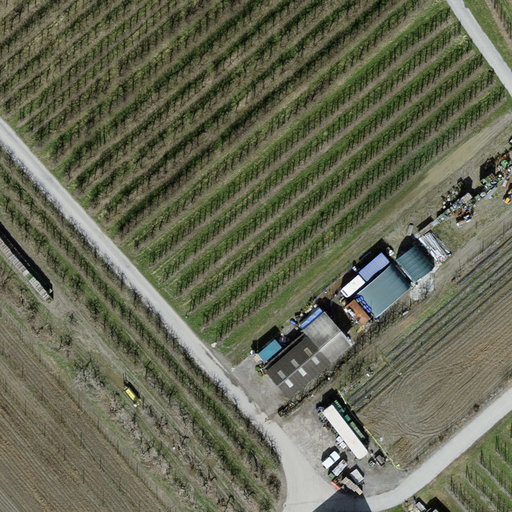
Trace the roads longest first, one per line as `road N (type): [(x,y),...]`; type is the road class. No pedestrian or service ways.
road 1 (unclassified): [(0,129),(275,437),(310,497)]
road 2 (unclassified): [(511,398),(394,497),(310,497)]
